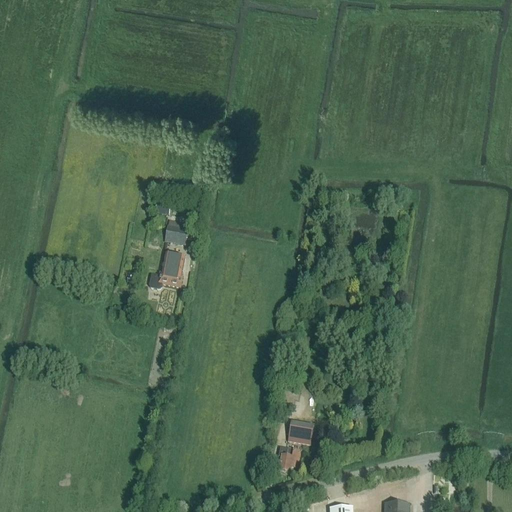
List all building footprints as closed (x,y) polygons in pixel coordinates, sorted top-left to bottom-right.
[(156,206),(155,214),(169,217),(170,208),(156,206)] [(184,246),(187,232),(167,228),(165,243),(184,246)] [(179,264),(164,261),(162,275),(160,274),(159,278),(151,276),(149,288),(151,290),(159,292),(162,290),(162,286),(180,290),(183,276),(182,276),(182,277),(177,276),(179,264)] [(288,443),(310,447),(314,429),(291,425),(288,443)] [(300,453),(293,452),(280,450),(279,458),(281,458),(279,472),(290,474),(291,469),(297,470),(300,453)]
